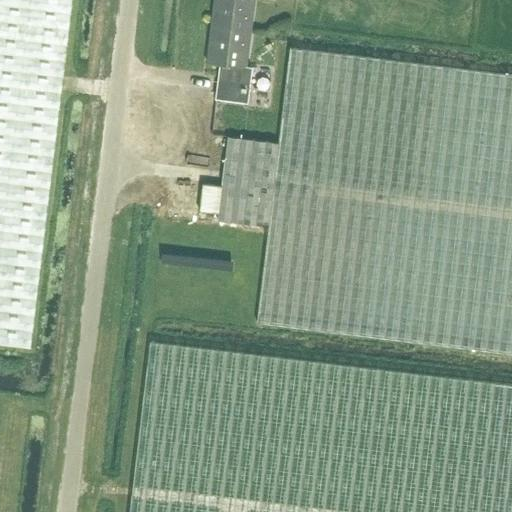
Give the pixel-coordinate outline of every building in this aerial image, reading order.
[(0,0),(0,342),(26,345),(68,0),(0,0)] [(218,0),(215,27),(249,31),(252,0),(218,0)] [(245,65),(249,31),(215,27),(211,65),(226,67),(225,82),(219,81),(217,98),(248,102),(250,85),(253,66),(245,65)] [(511,74),(291,47),(279,142),(229,136),(219,220),(269,227),(258,322),(511,352),(511,74)] [(511,511),(511,384),(151,341),(132,499),(130,511),(511,511)]
